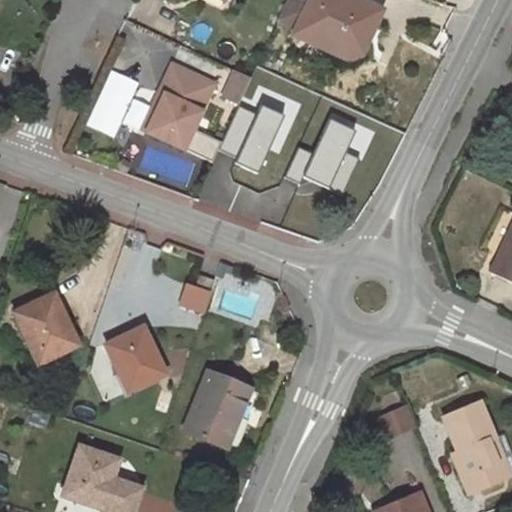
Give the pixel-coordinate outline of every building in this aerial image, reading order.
[(284,0),(276,18),(294,27),(293,31),(337,51),(342,52),(346,51),(353,46),(365,27),(370,29),(379,10),(358,0),(284,0)] [(108,79),(153,95),(171,42),(127,27),(108,79)] [(171,66),(157,96),(164,99),(147,134),(183,151),(193,129),(213,86),(171,66)] [(141,131),(147,134),(164,99),(157,96),(141,131)] [(284,116),(261,105),(256,116),(237,108),(221,142),(193,129),(183,151),(211,164),(218,150),(235,158),(233,163),(257,174),(284,116)] [(352,130),(329,119),(312,155),(298,149),(284,180),(298,186),(302,178),(338,195),(355,158),(342,152),(352,130)] [(511,230),(511,221),(488,272),(492,273),(511,230)] [(511,230),(492,273),(511,283),(511,230)] [(197,283),(210,287),(213,278),(201,274),(197,283)] [(175,308),(202,315),(208,294),(181,286),(175,308)] [(13,313),(39,363),(78,343),(62,309),(60,310),(53,295),(13,313)] [(120,373),(128,391),(166,374),(145,327),(105,345),(117,374),(120,373)] [(189,428),(233,444),(254,384),(210,367),(189,428)] [(460,389),(472,384),(467,374),(455,379),(460,389)] [(452,413),(469,406),(466,400),(449,408),(452,413)] [(502,478),(486,441),(493,438),(478,402),(442,417),(458,452),(451,455),(468,493),(502,478)] [(411,426),(403,408),(379,419),(382,426),(373,430),(379,441),(411,426)] [(511,474),(511,456),(502,435),(493,438),(486,441),(502,478),(511,474)] [(63,494),(115,511),(134,511),(143,489),(113,478),(119,459),(80,445),(63,494)] [(0,465),(7,468),(11,457),(0,452),(0,465)] [(425,511),(418,494),(375,511),(425,511)]
